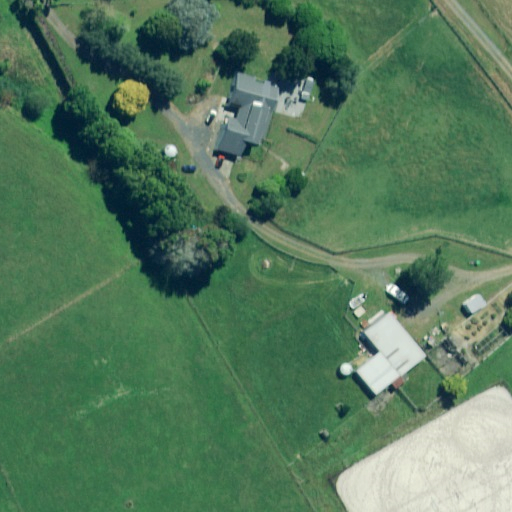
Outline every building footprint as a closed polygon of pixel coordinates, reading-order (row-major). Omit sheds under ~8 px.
[(250,79),(234,74),(226,104),(237,107),(234,121),(223,118),(214,151),(236,157),(240,142),(252,146),(254,139),(259,140),(274,89),(250,82),(250,79)] [(297,99),(306,101),(312,82),(303,79),(297,99)] [(257,158),(248,155),(244,168),(253,171),(257,158)] [(387,280),(379,290),(404,311),(413,301),(387,280)] [(419,358),(383,314),(360,333),(376,353),(353,372),(372,396),(419,358)] [(447,343),(431,357),(449,379),(466,365),(447,343)] [(511,511),(511,398),(503,383),(330,480),(347,511),(511,511)]
